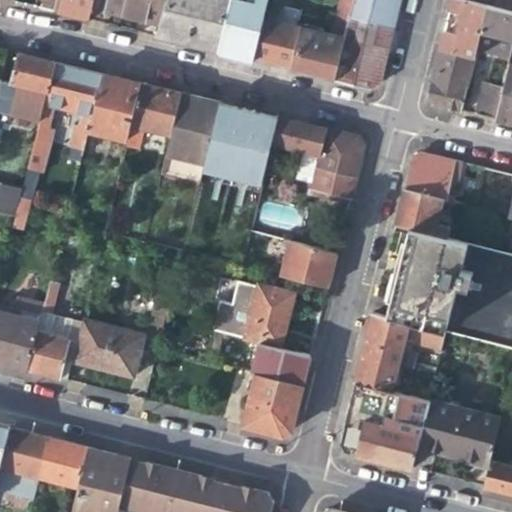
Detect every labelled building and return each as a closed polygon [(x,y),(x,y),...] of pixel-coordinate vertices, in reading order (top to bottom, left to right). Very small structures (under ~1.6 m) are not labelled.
[(40,0),(38,9),(52,12),(54,0),(40,0)] [(69,17),(86,21),(91,0),(59,0),(56,13),(69,17)] [(125,18),(157,26),(165,0),(109,0),(106,13),(125,18)] [(165,0),(157,26),(154,37),(182,44),(217,53),(230,0),(165,0)] [(230,0),(217,53),(231,56),(236,57),(240,44),(254,47),(261,18),(265,0),(257,0),(256,7),(247,5),(248,0),(230,0)] [(299,27),(289,70),(306,74),(332,81),(343,37),(347,19),(351,0),(337,0),(330,34),(299,27)] [(343,37),(332,81),(367,89),(378,84),(388,46),(399,0),(351,0),(347,19),(343,37)] [(442,31),(438,49),(471,57),(473,49),(484,5),(461,0),(450,0),(448,10),(461,13),(458,25),(456,34),(442,31)] [(511,0),(494,0),(493,7),(511,11),(511,0)] [(507,57),(511,36),(511,11),(493,7),(484,5),(473,49),(492,54),(507,57)] [(289,70),(299,27),(261,18),(254,47),(251,61),(264,64),(289,70)] [(457,111),(471,57),(438,49),(432,73),(426,95),(429,104),(457,111)] [(17,53),(8,84),(16,86),(9,115),(39,121),(55,63),(32,57),(17,53)] [(82,151),(88,131),(102,74),(74,67),(55,63),(39,121),(34,141),(27,167),(42,171),(53,129),(49,128),(55,108),(81,115),(79,125),(74,127),(69,146),(82,151)] [(511,64),(505,63),(499,89),(492,119),(509,123),(511,123),(511,64)] [(88,131),(126,140),(140,84),(122,79),(102,74),(88,131)] [(143,128),(169,134),(179,93),(161,89),(140,84),(126,140),(124,146),(137,150),(143,128)] [(479,90),(472,114),(492,119),(499,89),(481,84),(480,90),(479,90)] [(201,171),(204,160),(214,122),(216,112),(219,103),(196,97),(179,93),(169,134),(158,174),(198,184),(201,171)] [(204,160),(201,171),(229,178),(244,181),(260,185),(270,144),(277,117),(259,113),(238,107),(219,103),(216,112),(214,122),(204,160)] [(308,197),(346,206),(352,183),(362,146),(357,137),(309,125),(277,117),(270,144),(319,157),(308,197)] [(450,177),(455,178),(459,161),(441,157),(420,151),(409,157),(401,188),(440,198),(449,200),(451,195),(445,194),(450,177)] [(451,195),(455,178),(450,177),(445,194),(451,195)] [(244,181),(229,178),(228,184),(242,188),(244,181)] [(22,189),(1,183),(0,185),(0,212),(14,217),(19,198),(22,189)] [(433,224),(440,198),(401,188),(398,203),(392,224),(406,228),(445,237),(447,228),(433,224)] [(30,201),(19,198),(14,217),(11,227),(22,229),(30,201)] [(466,242),(445,237),(406,228),(402,243),(406,244),(400,270),(392,300),(389,299),(384,318),(414,325),(443,333),(454,286),(466,288),(470,271),(459,268),(466,242)] [(184,240),(180,251),(200,256),(203,245),(184,240)] [(330,268),(334,254),(287,242),(278,276),(325,286),(330,268)] [(35,331),(25,369),(38,373),(57,377),(72,319),(50,314),(58,284),(48,282),(44,300),(39,317),(38,319),(35,331)] [(292,293),(256,284),(254,291),(238,286),(232,308),(217,305),(211,335),(240,344),(242,338),(257,342),(278,347),(286,316),(292,293)] [(0,302),(0,363),(25,369),(35,331),(38,319),(39,317),(44,300),(17,293),(9,299),(8,305),(0,302)] [(161,327),(168,300),(155,297),(147,323),(161,327)] [(408,351),(414,325),(384,318),(370,314),(366,330),(360,355),(396,364),(433,374),(437,359),(408,351)] [(80,322),(70,361),(105,369),(132,376),(143,334),(81,318),(80,322)] [(80,322),(72,319),(57,377),(65,379),(70,361),(80,322)] [(253,372),(300,384),(303,371),(308,355),(278,347),(257,342),(250,371),(253,372)] [(390,390),(396,364),(360,355),(356,368),(353,381),(390,390)] [(253,372),(240,424),(280,434),(284,435),(288,432),(300,384),(253,372)] [(427,399),(390,390),(353,381),(350,392),(344,415),(418,433),(426,401),(427,399)] [(442,451),(487,462),(488,460),(498,419),(426,401),(418,433),(415,445),(442,451)] [(415,445),(418,433),(344,415),(342,426),(337,444),(340,449),(409,467),(415,445)] [(0,487),(33,497),(38,477),(49,436),(26,431),(9,426),(0,462),(0,461),(0,487)] [(77,487),(87,446),(63,440),(49,436),(38,477),(77,487)] [(71,511),(115,511),(130,459),(130,457),(101,450),(87,446),(71,511)] [(145,467),(146,464),(130,459),(123,485),(118,505),(145,511),(167,511),(178,472),(155,466),(154,469),(145,467)] [(511,466),(488,460),(487,462),(481,485),(499,489),(511,492),(511,466)] [(198,477),(178,472),(167,511),(218,511),(226,484),(208,479),(207,483),(198,480),(198,477)] [(207,483),(208,479),(209,477),(199,475),(198,477),(198,480),(207,483)] [(241,487),(226,484),(218,511),(268,511),(272,501),(267,492),(252,488),(251,494),(240,491),(241,487)] [(251,494),(252,488),(241,485),(241,487),(240,491),(251,494)]
